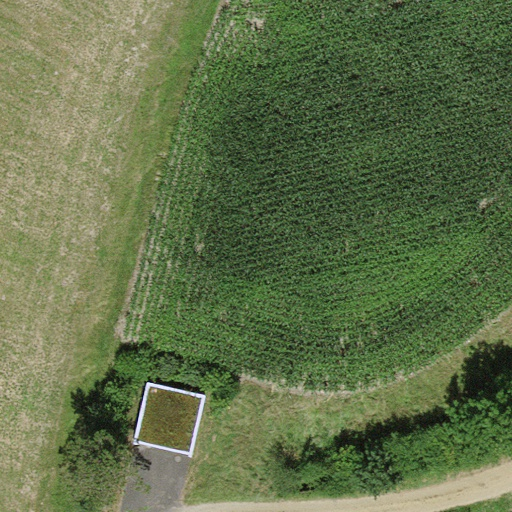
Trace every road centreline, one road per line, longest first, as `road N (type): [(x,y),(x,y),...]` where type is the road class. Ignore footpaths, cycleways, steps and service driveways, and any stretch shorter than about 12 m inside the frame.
road 1 (track): [(64,511),(63,445),(80,372),(189,0)]
road 2 (track): [(351,511),(455,496),(511,474)]
